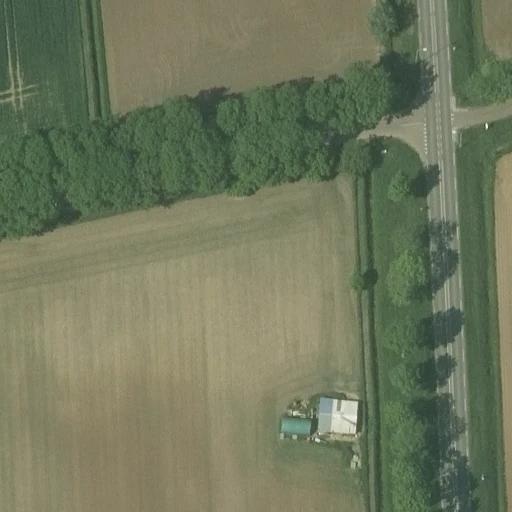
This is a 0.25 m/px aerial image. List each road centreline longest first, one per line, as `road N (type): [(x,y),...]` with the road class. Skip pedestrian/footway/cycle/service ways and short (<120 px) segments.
road 1 (unclassified): [(437,123),(237,153),(0,211)]
road 2 (primary): [(456,511),(437,123)]
road 3 (primary): [(437,123),(429,0)]
